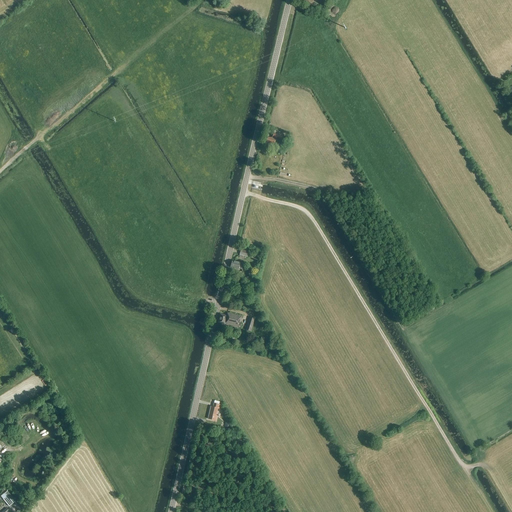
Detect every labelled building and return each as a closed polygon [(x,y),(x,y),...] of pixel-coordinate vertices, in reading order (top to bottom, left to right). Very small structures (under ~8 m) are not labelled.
[(273,137),(273,138),(270,138),(266,137),(265,142),(269,143),(269,144),(275,145),(276,142),(278,143),(279,140),(280,141),(282,136),(273,134),(272,137),(273,137)] [(243,270),(244,266),(240,265),(240,263),(232,261),(230,268),(236,269),(237,268),(243,270)] [(250,285),(254,281),(249,276),(245,279),(250,285)] [(239,328),(242,316),(227,313),(227,316),(220,314),(218,323),(239,328)] [(251,331),(254,319),(249,317),(245,330),(251,331)] [(213,407),(211,407),(208,419),(216,421),(217,417),(216,417),(218,409),(219,409),(219,408),(220,405),(219,405),(219,402),(214,401),(214,404),(213,407)] [(8,497),(4,500),(9,507),(13,503),(8,497)]
